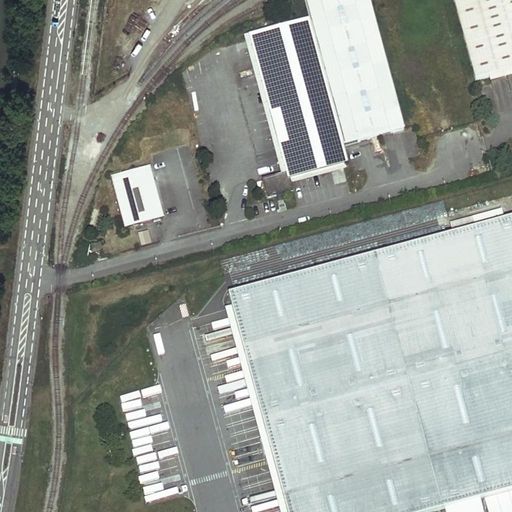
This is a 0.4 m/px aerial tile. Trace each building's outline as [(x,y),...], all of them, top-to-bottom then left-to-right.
[(310,20),(342,148),(403,132),(369,0),(310,0),(309,0),(305,2),(310,20)] [(511,0),(452,0),(472,80),(485,77),(511,70),(511,0)] [(342,166),(347,165),(342,148),(310,20),(257,33),(250,38),(284,173),(279,174),(261,179),(265,196),(292,190),(290,185),(289,180),(342,166)] [(250,38),(249,35),(244,37),(279,174),(284,173),(250,38)] [(511,70),(485,77),(487,82),(511,75),(511,70)] [(289,180),(290,185),(343,170),(342,166),(289,180)] [(149,167),(110,178),(124,229),(163,218),(149,167)] [(451,235),(501,222),(498,211),(448,224),(451,235)] [(451,235),(226,295),(229,308),(284,511),(435,511),(444,510),(444,511),(481,511),(478,500),(511,491),(511,218),(501,222),(451,235)] [(135,230),(138,246),(156,243),(152,226),(135,230)] [(100,244),(92,246),(93,253),(102,250),(100,244)] [(284,511),(229,308),(217,311),(270,511),(284,511)]
